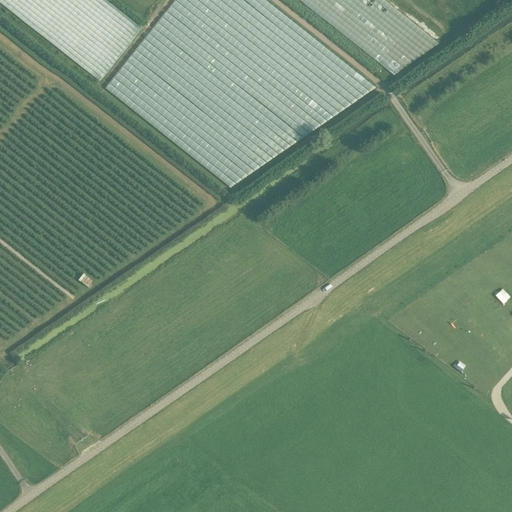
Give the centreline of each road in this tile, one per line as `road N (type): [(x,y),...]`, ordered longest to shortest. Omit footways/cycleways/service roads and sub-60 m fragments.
road 1 (unclassified): [(14,511),(511,160)]
road 2 (track): [(263,0),(378,87),(457,199)]
road 3 (track): [(4,355),(93,455)]
